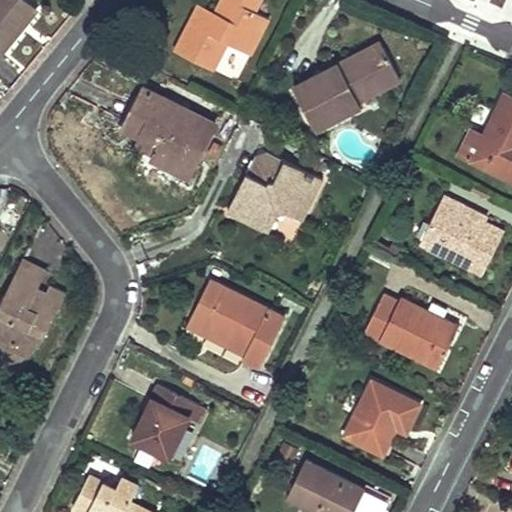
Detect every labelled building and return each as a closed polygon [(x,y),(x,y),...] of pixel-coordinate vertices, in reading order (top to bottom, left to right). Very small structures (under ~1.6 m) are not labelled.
[(21,27),(37,9),(25,0),(0,0),(0,52),(1,54),(23,28),(21,27)] [(195,13),(176,50),(215,70),(228,44),(250,55),(269,19),(256,12),(261,0),(221,0),(215,12),(211,21),(195,13)] [(215,12),(199,5),(195,13),(211,21),(215,12)] [(382,43),(341,64),(345,73),(352,70),(350,66),(385,49),(382,43)] [(341,64),(295,87),(317,129),(362,106),(360,103),(401,81),(385,49),(350,66),(352,70),(345,73),(341,64)] [(188,177),(215,125),(145,89),(127,123),(162,141),(155,154),(153,158),(188,177)] [(484,137),(471,131),(459,155),(473,162),(511,179),(511,98),(505,96),(484,137)] [(162,141),(127,123),(123,130),(141,140),(137,146),(155,154),(162,141)] [(255,157),(229,211),(269,230),(277,216),(286,212),(302,220),(324,180),(271,152),(255,157)] [(464,203),(445,194),(423,240),(457,256),(454,260),(484,274),(505,231),(485,222),(460,210),(464,203)] [(487,216),(464,203),(460,210),(485,222),(487,216)] [(457,256),(423,240),(421,245),(454,260),(457,256)] [(38,291),(46,275),(21,263),(0,304),(0,336),(1,336),(7,356),(17,361),(31,357),(29,349),(42,346),(67,294),(51,285),(46,295),(38,291)] [(261,366),(286,316),(212,278),(191,319),(249,347),(246,354),(244,357),(261,366)] [(385,293),(366,331),(438,366),(458,326),(444,318),(442,322),(422,312),(423,309),(402,297),(399,301),(385,293)] [(249,347),(191,319),(188,326),(246,354),(249,347)] [(421,406),(373,382),(346,433),(386,453),(398,427),(407,431),(421,406)] [(133,437),(170,455),(184,428),(196,404),(158,384),(149,400),(153,403),(147,415),(144,414),(133,437)] [(206,409),(196,404),(184,428),(193,432),(206,409)] [(354,511),(366,489),(306,460),(288,497),(317,511),(354,511)] [(116,488),(90,475),(75,506),(85,511),(154,511),(131,501),(139,486),(123,477),(116,488)]
